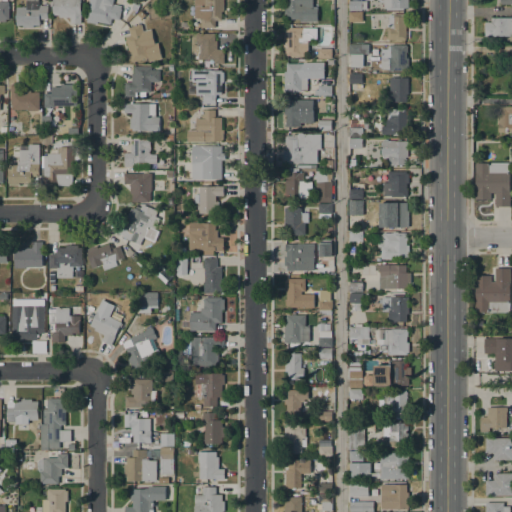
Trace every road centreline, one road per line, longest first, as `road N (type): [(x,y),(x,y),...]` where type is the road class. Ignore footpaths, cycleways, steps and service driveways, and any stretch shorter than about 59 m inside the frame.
road 1 (secondary): [(445,511),(446,0)]
road 2 (residential): [(253,0),(253,511)]
road 3 (residential): [(89,65),(91,202),(74,213),(0,213)]
road 4 (residential): [(95,511),(91,376)]
